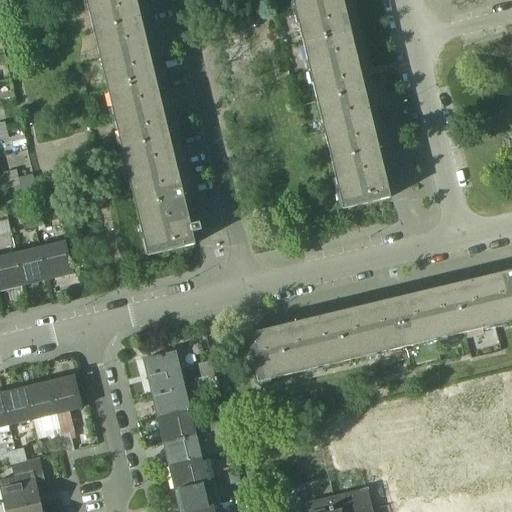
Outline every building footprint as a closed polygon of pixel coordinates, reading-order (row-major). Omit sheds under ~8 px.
[(128,0),(85,0),(147,257),(194,245),(191,234),(207,230),(206,226),(207,225),(204,211),(181,216),(128,0)] [(376,170),(336,4),(335,0),(291,0),(342,210),(389,199),(385,179),(381,180),(379,169),(376,170)] [(17,178),(15,171),(3,174),(4,181),(17,178)] [(35,188),(31,175),(17,178),(19,187),(14,188),(16,193),(35,188)] [(19,187),(17,178),(4,181),(6,190),(14,188),(19,187)] [(43,226),(38,207),(29,209),(34,228),(43,226)] [(29,209),(22,211),(27,230),(34,228),(29,209)] [(7,221),(0,222),(0,233),(9,231),(7,221)] [(64,243),(39,249),(47,281),(72,275),(64,243)] [(39,249),(15,255),(23,287),(47,281),(39,249)] [(15,255),(0,258),(0,292),(23,287),(15,255)] [(511,321),(511,277),(260,339),(258,333),(246,336),(247,342),(257,383),(511,321)] [(178,352),(143,361),(151,396),(166,393),(163,382),(180,378),(178,369),(182,368),(178,352)] [(197,365),(199,373),(212,370),(210,362),(197,365)] [(212,370),(199,373),(201,381),(214,378),(212,370)] [(73,377),(49,383),(57,415),(80,409),(73,377)] [(166,393),(151,396),(157,420),(189,412),(192,412),(188,396),(185,397),(180,378),(163,382),(166,393)] [(49,383),(24,389),(32,421),(57,415),(49,383)] [(24,389),(1,395),(8,427),(32,421),(24,389)] [(1,395),(0,394),(0,428),(8,427),(1,395)] [(189,412),(157,420),(163,444),(195,436),(189,412)] [(211,423),(213,432),(226,429),(224,420),(211,423)] [(56,448),(63,446),(61,434),(59,429),(51,431),(56,448)] [(226,429),(213,432),(215,439),(228,436),(226,429)] [(68,432),(61,434),(63,446),(65,454),(73,452),(68,432)] [(195,436),(163,444),(168,468),(200,460),(195,436)] [(23,450),(15,452),(18,464),(26,462),(23,450)] [(6,454),(10,466),(18,464),(15,452),(6,454)] [(200,460),(168,468),(174,492),(206,484),(200,460)] [(13,467),(15,478),(29,474),(27,464),(13,467)] [(223,471),(225,480),(238,477),(235,468),(223,471)] [(37,494),(35,483),(43,481),(41,472),(29,474),(15,478),(0,481),(0,495),(2,503),(37,494)] [(418,498),(404,502),(406,511),(511,511),(511,476),(469,487),(470,493),(420,506),(418,498)] [(238,477),(225,480),(227,487),(239,484),(238,477)] [(206,484),(174,492),(178,511),(192,511),(212,507),(206,484)] [(371,511),(366,489),(305,504),(306,511),(371,511)] [(37,494),(2,503),(3,511),(53,511),(60,511),(58,503),(45,506),(46,508),(41,509),(37,494)]
